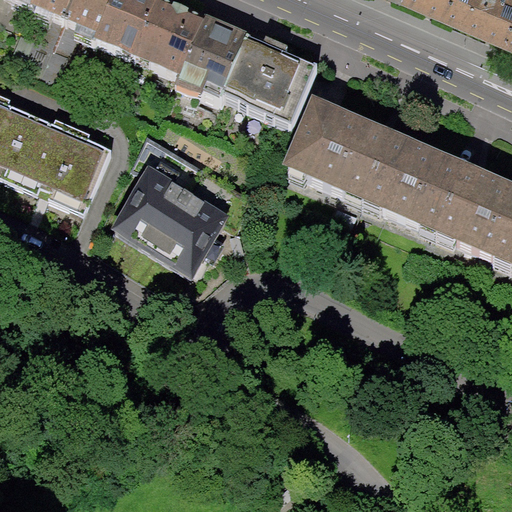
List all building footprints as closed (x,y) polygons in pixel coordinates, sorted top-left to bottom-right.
[(68,62),(53,56),(77,0),(38,0),(34,10),(32,15),(52,23),(40,50),(21,41),(8,70),(55,90),(68,62)] [(10,0),(34,10),(38,0),(10,0)] [(77,0),(53,56),(68,62),(79,35),(99,43),(117,0),(77,0)] [(117,0),(99,43),(96,48),(134,65),(158,9),(136,0),(117,0)] [(425,0),(439,6),(439,4),(458,12),(462,0),(425,0)] [(475,21),(499,32),(500,30),(511,35),(511,0),(462,0),(458,12),(472,18),(476,20),(475,21)] [(134,65),(179,84),(203,29),(164,12),(158,9),(134,65)] [(179,84),(176,92),(220,111),(222,106),(247,48),(216,34),(203,29),(179,84)] [(247,48),(222,106),(289,133),(288,134),(291,135),(316,76),(314,75),(313,76),(284,64),(287,58),(274,52),(265,48),(263,54),(248,47),(247,48)] [(125,85),(112,79),(105,95),(118,101),(125,85)] [(132,107),(139,91),(125,85),(118,101),(132,107)] [(0,184),(3,186),(30,123),(0,110),(0,184)] [(365,207),(390,150),(341,129),(314,118),(289,177),(348,203),(350,200),(365,207)] [(43,195),(51,198),(48,205),(69,214),(72,207),(87,214),(111,158),(30,123),(3,186),(23,194),(26,187),(43,195)] [(249,206),(146,144),(131,173),(148,183),(117,236),(146,253),(190,280),(222,228),(236,237),(249,206)] [(390,150),(365,207),(381,213),(380,216),(422,235),(424,232),(440,239),(464,182),(418,162),(390,150)] [(464,182),(440,239),(455,245),(454,248),(497,266),(498,264),(511,269),(511,202),(491,194),(464,182)]
